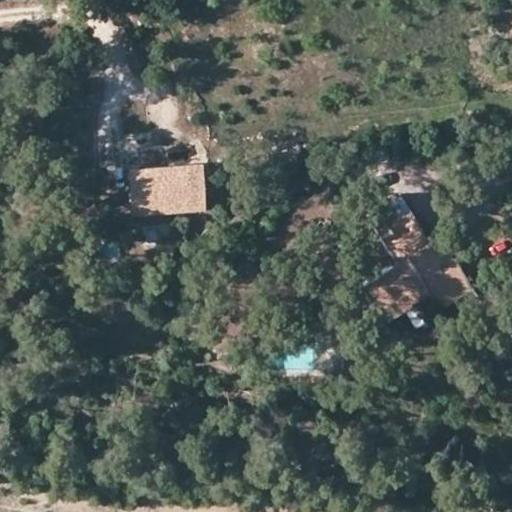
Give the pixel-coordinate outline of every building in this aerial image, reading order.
[(199,165),(142,170),(144,191),(146,217),(203,212),(199,165)] [(144,191),(142,170),(127,171),(131,218),(146,217),(144,191)] [(425,291),(429,298),(435,308),(471,287),(448,248),(441,252),(431,258),(419,237),(429,231),(412,202),(387,217),(383,209),(369,217),(396,263),(361,283),(376,310),(389,303),(393,309),(425,291)] [(441,252),(429,231),(419,237),(431,258),(441,252)] [(384,324),(429,298),(425,291),(393,309),(389,303),(376,310),(384,324)]
